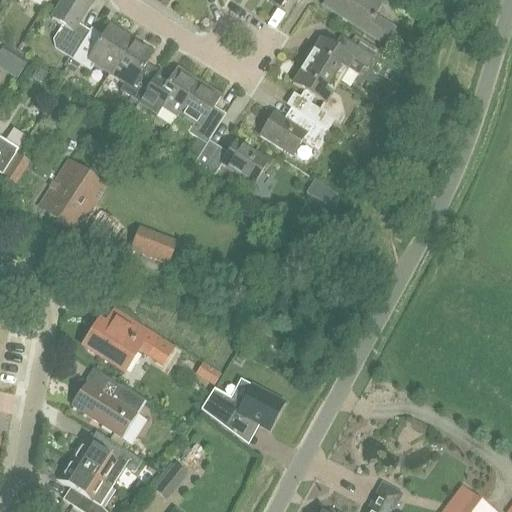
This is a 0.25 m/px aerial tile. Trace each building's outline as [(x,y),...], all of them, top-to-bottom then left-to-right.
[(27,0),(43,10),(49,0),(27,0)] [(71,61),(89,33),(77,25),(90,4),(83,0),(64,0),(51,21),(64,29),(55,42),(56,52),(71,61)] [(396,31),(373,16),(381,4),(374,0),(326,0),(322,7),(386,47),(396,31)] [(109,75),(131,41),(109,27),(102,37),(90,30),(89,33),(71,61),(72,62),(80,67),(90,73),(94,66),(109,75)] [(138,104),(158,73),(146,65),(153,55),(131,41),(109,75),(124,85),(119,92),(138,104)] [(306,63),(339,83),(347,70),(358,77),(363,68),(366,71),(374,59),(348,43),(341,54),(320,41),(306,63)] [(0,54),(0,70),(2,72),(14,53),(4,47),(0,54)] [(72,62),(67,69),(75,75),(80,67),(72,62)] [(331,95),(339,83),(306,63),(292,85),(324,105),(320,111),(309,105),(301,117),(327,133),(334,122),(338,124),(343,116),(338,100),(331,95)] [(42,85),(48,75),(36,68),(30,77),(42,85)] [(176,118),(198,84),(177,70),(170,81),(158,73),(138,104),(157,116),(162,109),(176,118)] [(206,147),(208,143),(225,116),(213,109),(220,98),(198,84),(176,118),(191,127),(187,134),(206,147)] [(327,133),(301,117),(298,114),(291,126),(273,115),(259,137),(292,158),(302,141),(318,151),(329,134),(327,133)] [(208,143),(206,147),(194,164),(215,177),(222,166),(253,186),(267,164),(235,143),(227,155),(208,143)] [(0,175),(2,176),(15,155),(0,145),(0,175)] [(67,162),(39,207),(75,235),(105,191),(67,162)] [(328,192),(320,205),(327,210),(336,197),(328,192)] [(106,259),(125,231),(100,212),(82,241),(106,259)] [(167,266),(176,244),(139,229),(130,251),(167,266)] [(271,299),(249,289),(242,304),(248,307),(264,314),(269,303),(271,299)] [(99,322),(83,348),(123,374),(137,351),(149,359),(161,366),(171,349),(160,342),(128,321),(119,335),(106,327),(99,322)] [(200,369),(196,376),(215,387),(222,375),(212,369),(204,364),(200,369)] [(273,373),(274,374),(270,382),(285,389),(289,380),(273,372),(273,373)] [(86,385),(72,408),(121,439),(144,403),(118,386),(110,400),(86,385)] [(213,389),(199,411),(234,437),(245,418),(268,430),(283,401),(252,385),(242,404),(213,389)] [(112,489),(124,470),(134,474),(141,463),(121,450),(113,462),(83,443),(71,463),(112,489)] [(104,511),(100,508),(112,489),(71,463),(58,482),(88,501),(80,511),(104,511)] [(187,477),(175,466),(154,491),(167,501),(187,477)] [(392,511),(402,496),(381,484),(366,511),(392,511)] [(494,511),(468,494),(456,511),(494,511)]
